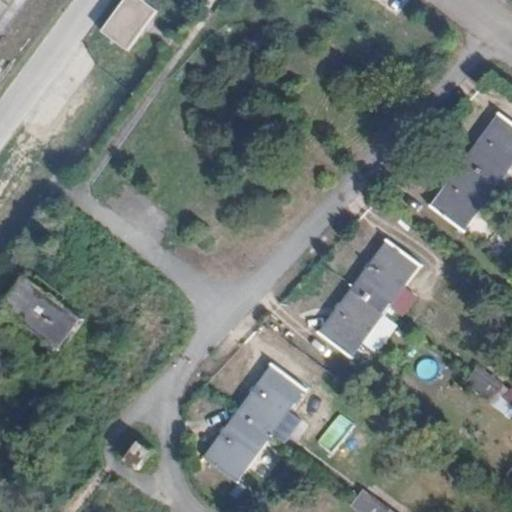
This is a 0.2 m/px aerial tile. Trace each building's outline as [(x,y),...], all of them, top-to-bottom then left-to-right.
[(138,0),(132,0),(106,37),(131,55),(158,14),(138,0)] [(0,35),(15,11),(0,1),(0,35)] [(511,125),(504,119),(470,164),(502,189),(511,176),(511,125)] [(470,164),(436,209),(467,233),(502,189),(470,164)] [(393,246),(358,290),(391,316),(426,271),(393,246)] [(12,317),(66,360),(91,327),(37,284),(12,317)] [(358,290),(322,335),(356,361),(391,316),(358,290)] [(276,363),(238,411),(272,437),(310,390),(276,363)] [(473,382),(495,400),(503,389),(480,372),(473,382)] [(467,389),(489,407),(495,400),(473,382),(467,389)] [(238,411),(204,455),(237,482),(272,437),(238,411)] [(336,454),(355,423),(338,412),(319,444),(336,454)] [(126,459),(139,472),(156,452),(141,440),(126,459)] [(398,511),(366,489),(353,507),(360,511),(398,511)]
